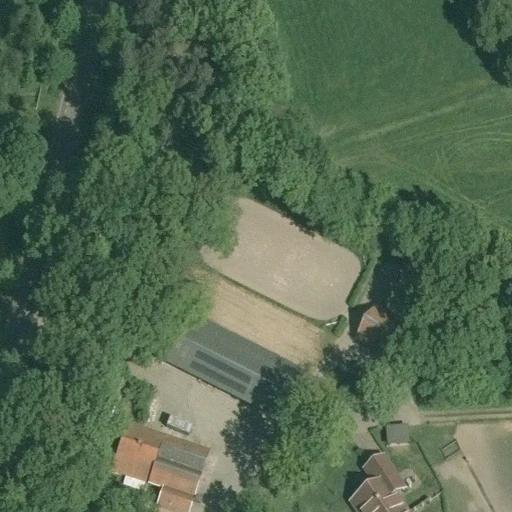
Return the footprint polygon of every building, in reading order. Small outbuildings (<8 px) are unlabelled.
[(345,333),(354,340),(372,316),(362,309),(345,333)] [(376,312),(358,341),(396,364),(414,335),(376,312)] [(301,377),(264,359),(242,402),(278,421),(301,377)] [(128,426),(112,473),(163,491),(157,508),(168,511),(190,511),(210,455),(128,426)] [(384,461),(367,472),(378,489),(353,506),(357,511),(405,511),(396,497),(405,491),(384,461)]
